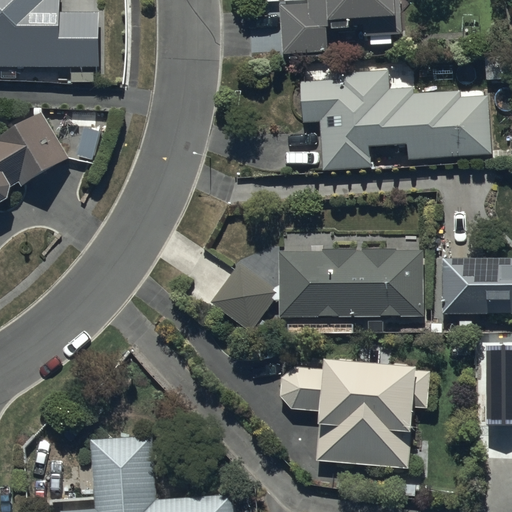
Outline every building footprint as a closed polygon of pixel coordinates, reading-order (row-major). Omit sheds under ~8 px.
[(0,0),(0,61),(101,62),(101,9),(65,9),(65,0),(0,0)] [(283,0),(285,49),(332,48),(331,23),(366,22),(366,32),(405,31),(404,9),(401,9),(400,0),(283,0)] [(341,77),(305,78),(305,120),(322,120),(323,166),(375,165),(375,140),(410,139),(411,156),(494,154),(493,94),(461,95),(461,88),(415,89),(415,85),(391,85),(391,67),(341,70),(341,77)] [(0,197),(14,189),(17,176),(22,183),(70,153),(42,109),(0,136),(0,197)] [(426,232),(281,232),(281,313),(426,313),(426,232)] [(511,252),(444,254),(445,310),(511,309),(511,252)] [(280,287),(244,260),(216,299),(261,332),(269,321),(261,316),(275,297),(273,296),(280,287)] [(511,347),(488,347),(488,426),(511,426),(511,347)] [(284,392),(296,404),(324,406),(321,457),(413,464),(417,405),(430,406),(432,369),(422,368),(423,359),(330,352),(330,364),(297,362),(285,373),(284,392)] [(157,433),(94,435),(97,506),(62,508),(62,511),(235,511),(235,491),(160,494),(157,433)]
